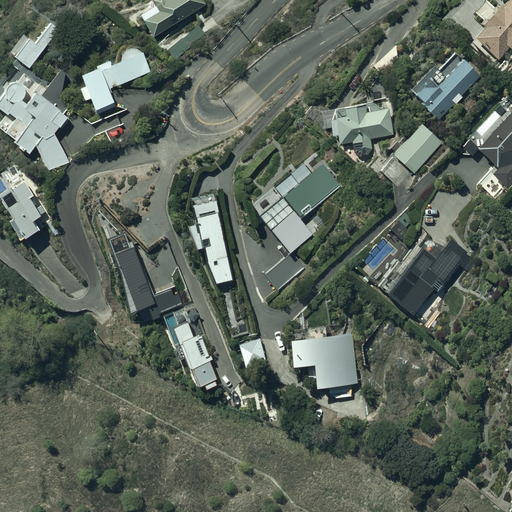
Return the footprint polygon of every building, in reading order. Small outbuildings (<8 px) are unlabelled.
[(150,0),(133,11),(151,42),(204,10),(198,0),(150,0)] [(511,1),(501,12),(496,8),(481,27),(485,30),(473,44),(496,64),(508,50),(511,53),(511,1)] [(16,60),(30,70),(58,33),(51,28),(37,47),(29,42),(16,60)] [(198,31),(167,54),(173,62),(204,39),(198,31)] [(117,68),(98,76),(98,75),(79,83),(96,120),(114,112),(107,95),(148,77),(149,76),(141,58),(139,58),(136,56),(133,55),(130,55),(126,56),(123,57),(120,59),(119,62),(117,66),(117,68)] [(413,100),(437,122),(475,79),(451,58),(413,100)] [(25,76),(17,87),(14,87),(11,87),(9,88),(7,90),(5,92),(4,94),(4,97),(0,102),(0,113),(6,117),(0,125),(0,130),(7,135),(6,136),(17,143),(14,148),(29,158),(35,149),(47,176),(67,167),(54,137),(58,132),(65,122),(61,119),(68,110),(58,104),(72,84),(59,75),(48,91),(32,80),(32,81),(25,76)] [(363,109),(342,113),(343,121),(333,123),(338,149),(348,147),(351,160),(373,156),(370,143),(392,139),(387,112),(365,117),(363,109)] [(496,171),(511,152),(511,113),(477,155),(496,171)] [(393,160),(413,177),(440,147),(420,129),(393,160)] [(282,199),(299,219),(338,187),(320,166),(282,199)] [(0,176),(0,204),(23,242),(49,226),(13,168),(0,176)] [(289,254),(310,234),(290,214),(270,234),(289,254)] [(413,224),(404,216),(385,238),(393,245),(413,224)] [(230,269),(216,217),(193,223),(206,275),(230,269)] [(411,318),(436,284),(440,288),(465,255),(449,243),(433,264),(419,254),(385,300),(411,318)] [(167,315),(197,385),(223,374),(193,304),(167,315)] [(315,386),(355,381),(348,324),(285,333),(290,369),(312,366),(315,386)] [(265,359),(259,337),(239,343),(245,365),(265,359)]
